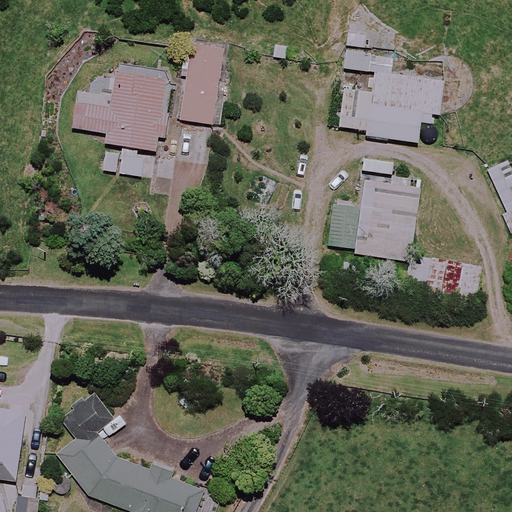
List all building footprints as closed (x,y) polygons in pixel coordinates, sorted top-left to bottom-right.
[(166,36),(127,30),(126,41),(164,46),(166,36)] [(368,33),(345,32),(344,48),(367,50),(368,33)] [(221,51),(185,48),(179,122),(215,125),(221,51)] [(442,82),(374,73),(371,94),(341,90),(337,128),(366,132),(365,137),(415,143),(418,123),(436,126),(442,82)] [(138,149),(155,152),(157,137),(162,138),(166,115),(159,114),(164,83),(116,75),(110,110),(75,104),(71,129),(105,135),(104,144),(123,147),(121,158),(136,161),(138,149)] [(118,155),(104,152),(101,171),(115,174),(118,155)] [(392,163),(360,160),(359,172),(390,175),(392,163)] [(511,174),(506,160),(483,169),(510,234),(511,233),(511,174)] [(204,165),(176,163),(174,191),(202,193),(204,165)] [(352,249),(351,255),(408,262),(418,185),(361,177),(357,210),(352,249)] [(357,210),(330,206),(325,246),(352,249),(357,210)] [(480,268),(418,258),(413,288),(474,299),(480,268)] [(355,281),(354,261),(329,262),(330,282),(355,281)] [(60,423),(74,440),(56,453),(83,493),(130,511),(215,511),(220,499),(167,477),(170,469),(152,461),(148,470),(104,449),(95,436),(113,423),(92,397),(60,423)] [(46,415),(0,409),(0,479),(37,484),(46,415)]
